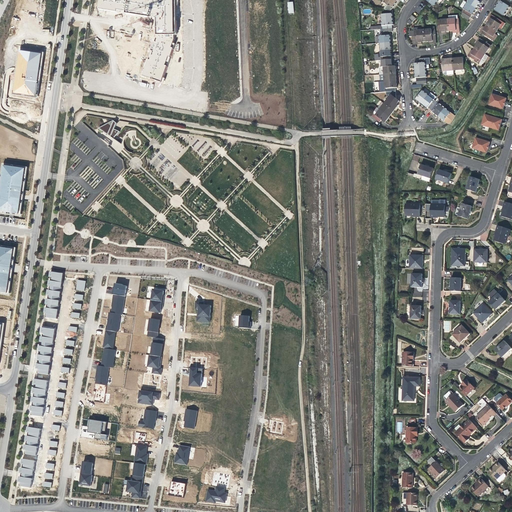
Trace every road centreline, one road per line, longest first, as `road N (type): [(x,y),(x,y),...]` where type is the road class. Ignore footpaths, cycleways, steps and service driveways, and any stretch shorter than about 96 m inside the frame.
road 1 (track): [(296,134),(308,511)]
road 2 (residential): [(181,272),(265,294),(240,511)]
road 3 (residential): [(101,269),(61,508)]
road 4 (residential): [(149,511),(172,406),(181,272)]
road 5 (tertiary): [(67,0),(35,233)]
road 6 (track): [(296,148),(84,111),(79,126)]
road 7 (residential): [(433,361),(438,239),(480,224),(497,171)]
road 8 (tertiary): [(31,260),(12,394)]
